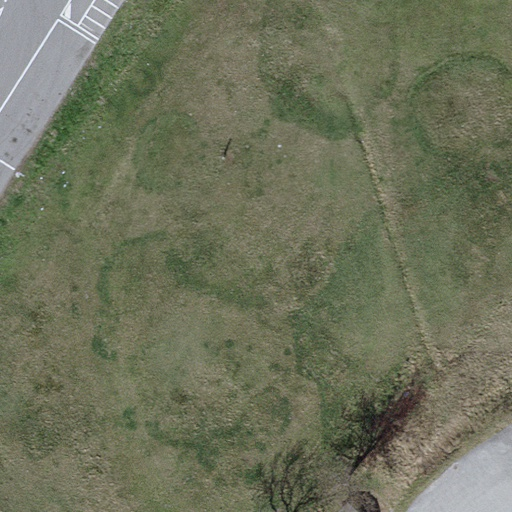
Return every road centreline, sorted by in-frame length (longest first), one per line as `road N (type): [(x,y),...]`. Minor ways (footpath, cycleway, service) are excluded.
road 1 (motorway): [(511,151),(0,398)]
road 2 (motorway): [(511,198),(0,133)]
road 3 (motorway): [(0,358),(511,409)]
